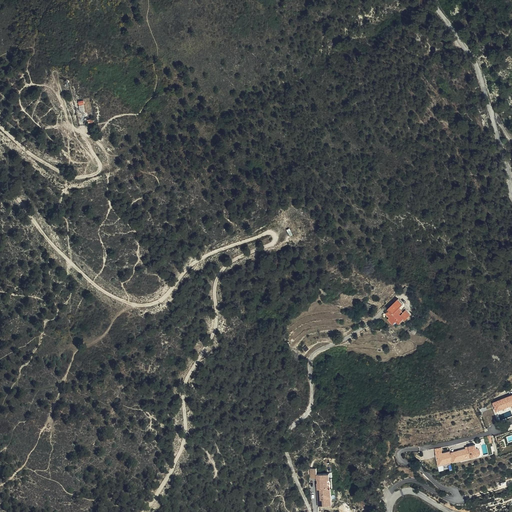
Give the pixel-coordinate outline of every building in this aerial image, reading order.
[(83,100),(77,101),(80,119),(87,117),(83,100)] [(382,316),(394,327),(402,319),(403,320),(407,317),(402,312),(398,315),(397,314),(400,311),(397,309),(401,304),(396,300),(385,310),(386,311),(382,316)] [(510,406),(511,409),(511,395),(491,404),(495,412),(510,406)] [(488,427),(498,423),(497,421),(495,422),(492,415),(485,418),(488,427)] [(437,465),(459,460),(477,456),(475,449),(474,445),(467,447),(468,448),(464,449),(456,451),(457,452),(450,453),(449,452),(441,453),(442,455),(435,456),(437,465)] [(322,488),(321,479),(324,479),(323,473),(311,474),(313,506),(326,505),(324,488),(322,488)]
